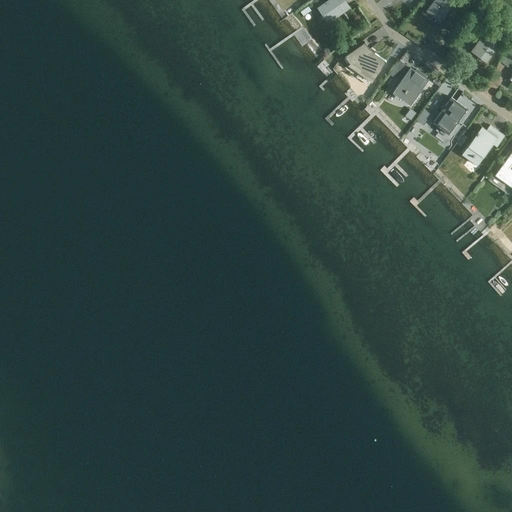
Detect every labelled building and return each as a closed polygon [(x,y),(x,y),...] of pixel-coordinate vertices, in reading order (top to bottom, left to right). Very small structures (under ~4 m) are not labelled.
[(344,0),(328,0),(321,5),(331,19),(349,7),(344,0)] [(452,0),(432,0),(424,11),(438,22),(454,1),(452,0)] [(482,40),(479,38),(471,50),(485,61),(502,38),(490,29),(482,40)] [(369,49),(364,41),(344,55),(350,63),(352,61),(374,77),(386,61),(369,49)] [(511,56),(511,45),(511,44),(499,61),(506,66),(511,56)] [(399,60),(389,73),(391,74),(396,79),(402,70),(403,71),(405,73),(391,92),(410,105),(427,80),(425,78),(410,68),(409,67),(408,69),(405,66),(406,65),(399,60)] [(447,133),(450,129),(465,108),(450,97),(432,122),(447,133)] [(492,143),(496,146),(504,135),(489,125),(486,129),(481,126),(476,133),(472,131),(469,136),(473,137),(461,153),(476,164),(492,143)] [(511,150),(491,180),(484,175),(480,181),(481,181),(484,177),(491,182),(495,175),(509,186),(502,197),(503,197),(511,184),(511,150)]
